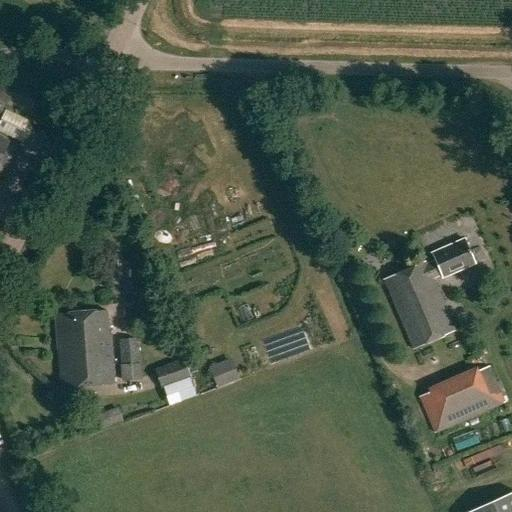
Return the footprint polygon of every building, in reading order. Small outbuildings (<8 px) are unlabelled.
[(0,176),(6,180),(21,150),(17,148),(19,145),(27,142),(31,133),(28,125),(1,111),(10,93),(0,87),(0,176)] [(434,263),(426,267),(424,263),(383,281),(412,348),(457,330),(438,287),(435,288),(432,280),(440,277),(441,280),(473,267),(462,242),(431,256),(434,263)] [(107,337),(105,312),(54,316),(60,390),(112,386),(109,337),(107,337)] [(141,380),(138,344),(122,345),(125,381),(141,380)] [(153,370),(161,391),(190,380),(182,359),(153,370)] [(207,368),(217,390),(238,380),(229,359),(207,368)] [(424,391),(415,395),(432,433),(503,402),(487,364),(476,369),(473,364),(422,386),(424,391)] [(99,415),(103,429),(122,424),(118,409),(99,415)] [(511,511),(511,485),(468,502),(472,511),(511,511)]
